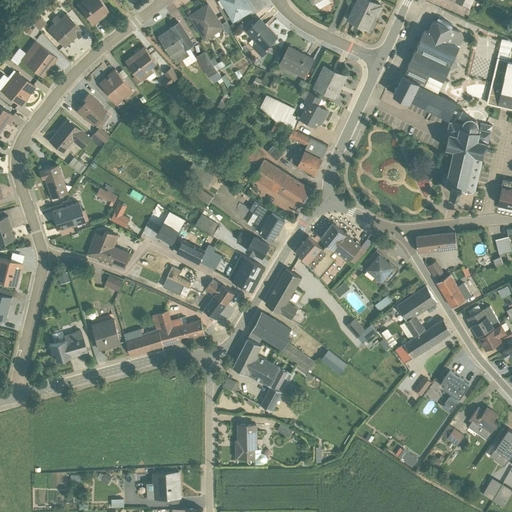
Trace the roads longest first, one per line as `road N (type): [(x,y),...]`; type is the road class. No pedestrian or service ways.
road 1 (residential): [(19,395),(44,254),(16,152),(80,67),(165,0)]
road 2 (residential): [(209,361),(229,345),(307,216),(328,201)]
road 3 (residential): [(511,393),(475,354),(398,231)]
road 4 (residential): [(19,395),(178,352),(209,361)]
road 5 (residential): [(328,201),(330,171),(379,60)]
road 6 (residential): [(209,361),(208,511)]
